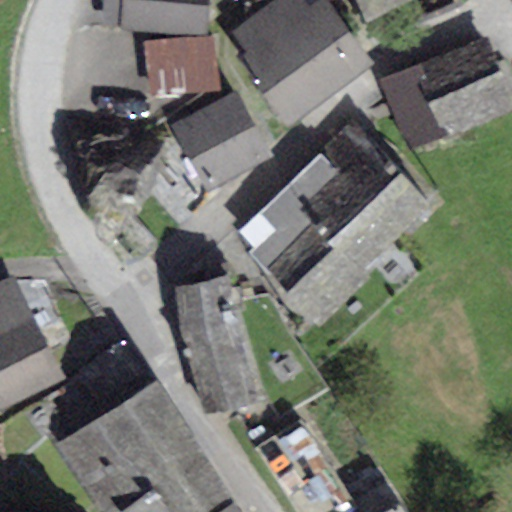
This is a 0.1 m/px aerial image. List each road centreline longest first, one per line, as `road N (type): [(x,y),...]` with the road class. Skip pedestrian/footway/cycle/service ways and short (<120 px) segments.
road 1 (residential): [(507,8),(383,60),(125,308)]
road 2 (residential): [(59,0),(40,71),(45,162),(57,204),(125,308)]
road 3 (residential): [(125,308),(266,511)]
